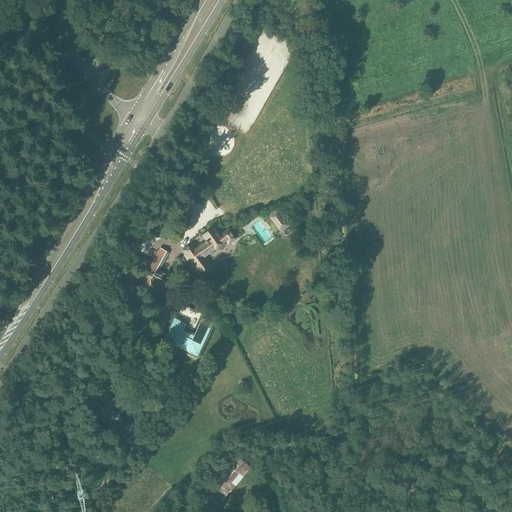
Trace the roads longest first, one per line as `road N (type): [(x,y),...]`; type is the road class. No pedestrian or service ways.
road 1 (primary): [(0,355),(145,126)]
road 2 (unclassified): [(159,136),(20,353)]
road 3 (primary): [(131,116),(0,331)]
road 4 (unclassified): [(243,0),(159,136)]
road 5 (primary): [(145,126),(220,0)]
road 6 (unclassified): [(131,116),(90,77),(68,39),(59,0)]
road 7 (primary): [(201,0),(131,116)]
